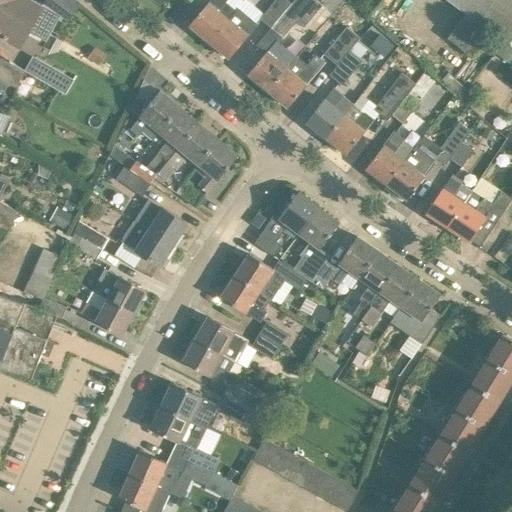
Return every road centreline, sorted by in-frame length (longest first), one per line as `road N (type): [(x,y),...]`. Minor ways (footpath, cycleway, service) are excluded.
road 1 (residential): [(77,511),(193,272),(281,147)]
road 2 (residential): [(281,147),(511,306)]
road 3 (residential): [(100,0),(281,147)]
